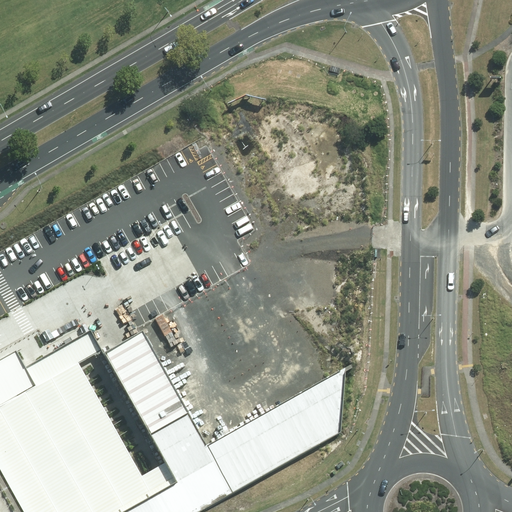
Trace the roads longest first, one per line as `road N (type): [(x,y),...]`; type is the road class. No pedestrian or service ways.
road 1 (unclassified): [(376,475),(398,417),(412,109),(403,67),(370,0)]
road 2 (unclassified): [(433,0),(448,100),(447,368),(468,472)]
road 3 (primary): [(333,0),(270,26),(0,188)]
road 4 (primary): [(0,139),(241,0)]
